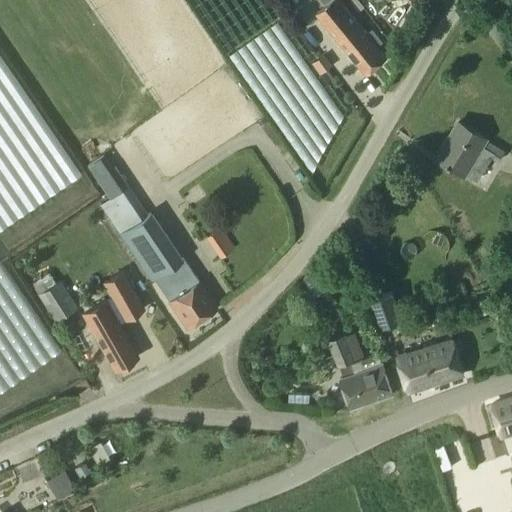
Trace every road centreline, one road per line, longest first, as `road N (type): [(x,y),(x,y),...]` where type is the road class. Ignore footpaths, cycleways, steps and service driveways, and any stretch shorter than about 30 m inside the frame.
road 1 (residential): [(227,332),(286,279),(336,211),(462,0)]
road 2 (tertiary): [(326,460),(443,403),(511,380)]
road 3 (unclassified): [(277,422),(98,412)]
road 4 (residential): [(98,412),(179,369),(227,332)]
road 5 (tertiary): [(203,511),(326,460)]
